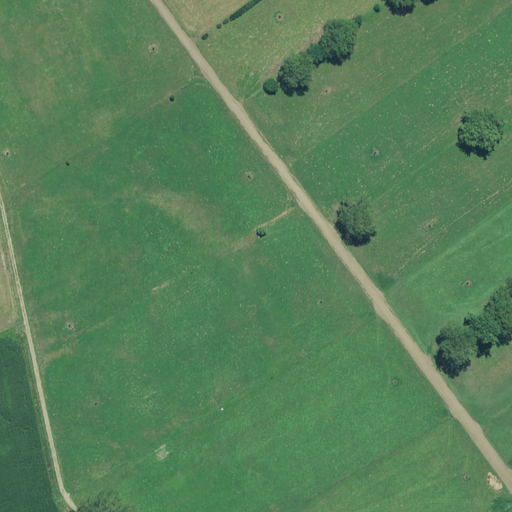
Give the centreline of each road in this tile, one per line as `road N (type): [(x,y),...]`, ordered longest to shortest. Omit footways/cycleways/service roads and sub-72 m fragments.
road 1 (track): [(511,479),(154,0)]
road 2 (track): [(81,511),(67,499),(0,190)]
